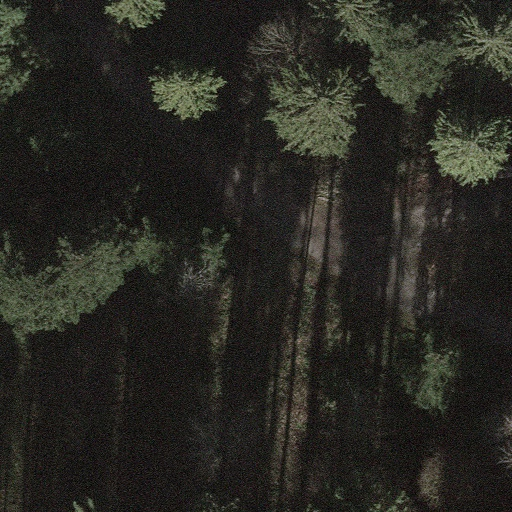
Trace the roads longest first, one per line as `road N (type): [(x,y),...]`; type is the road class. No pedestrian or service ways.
road 1 (track): [(104,0),(151,102),(436,311),(511,332)]
road 2 (track): [(332,235),(511,207)]
